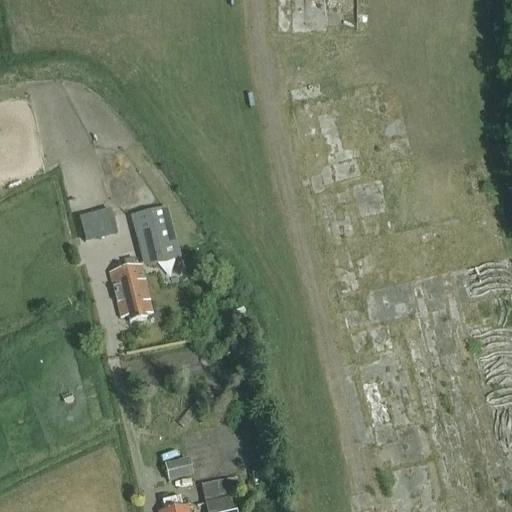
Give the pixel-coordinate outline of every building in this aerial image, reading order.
[(80,216),(85,242),(118,236),(113,210),(80,216)] [(167,211),(135,219),(147,268),(179,260),(167,211)] [(145,317),(152,315),(140,267),(109,274),(120,320),(127,319),(129,325),(146,321),(145,317)] [(238,311),(231,314),(237,329),(245,325),(249,323),(243,309),(238,311)] [(187,460),(163,466),(167,483),(191,477),(187,460)] [(235,479),(200,487),(205,511),(234,511),(231,497),(238,495),(235,479)]
